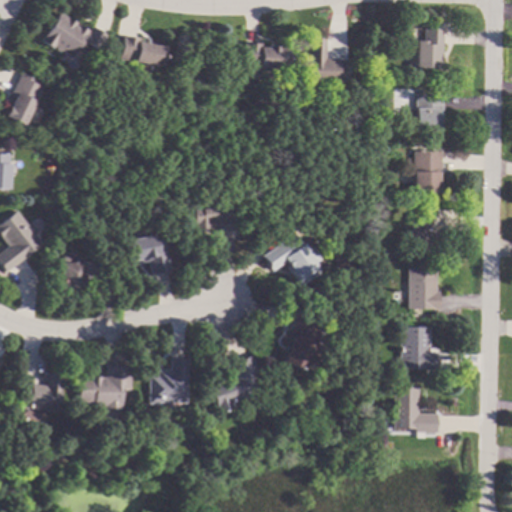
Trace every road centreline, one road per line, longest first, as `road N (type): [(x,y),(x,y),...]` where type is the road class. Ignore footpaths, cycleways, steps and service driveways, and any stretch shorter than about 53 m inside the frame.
road 1 (residential): [(491,0),(483,493),(490,511)]
road 2 (residential): [(0,321),(51,334),(216,307)]
road 3 (residential): [(301,0),(153,0)]
